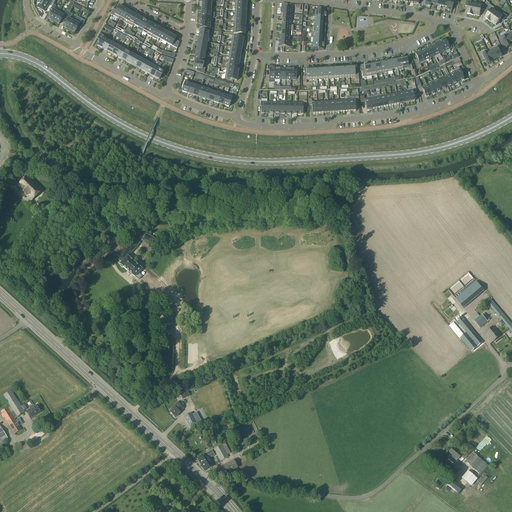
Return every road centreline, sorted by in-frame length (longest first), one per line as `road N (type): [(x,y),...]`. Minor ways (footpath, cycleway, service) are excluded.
road 1 (tertiary): [(0,54),(33,62),(124,126),(234,160),(411,153),(511,117)]
road 2 (unclassified): [(219,494),(247,482),(367,496),(511,368)]
road 3 (secondary): [(219,494),(0,292)]
road 4 (residential): [(235,118),(262,127),(401,118),(478,83)]
road 5 (residential): [(433,20),(403,44),(272,55)]
road 6 (residential): [(433,20),(276,0)]
